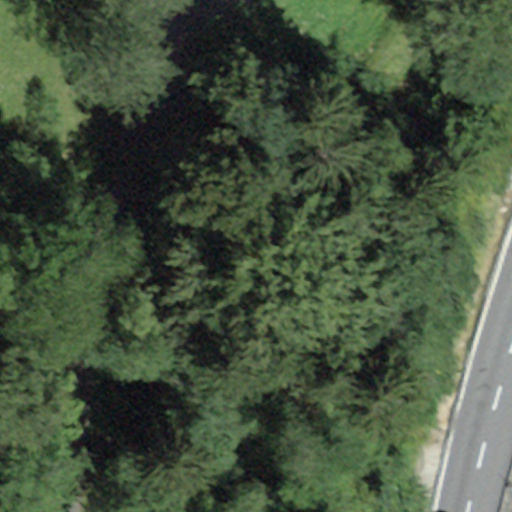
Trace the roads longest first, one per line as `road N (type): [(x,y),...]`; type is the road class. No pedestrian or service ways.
road 1 (unclassified): [(66,511),(95,267),(134,168),(190,61)]
road 2 (secondary): [(469,511),(511,354)]
